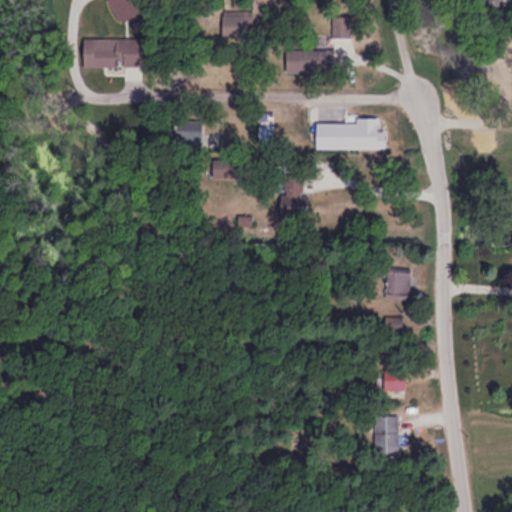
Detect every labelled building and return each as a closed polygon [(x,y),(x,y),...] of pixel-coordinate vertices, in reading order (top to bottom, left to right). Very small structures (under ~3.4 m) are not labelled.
[(106,0),(118,22),(141,10),(135,0),(106,0)] [(250,37),(250,13),(218,13),(218,37),(250,37)] [(331,14),(331,37),(350,37),(350,14),(331,14)] [(80,65),(138,65),(138,37),(80,37),(80,65)] [(331,48),(282,48),(282,72),(331,72),(331,48)] [(384,148),(384,129),(375,129),(376,118),(324,117),(323,148),(384,148)] [(180,136),(193,138),(195,124),(182,122),(180,136)] [(301,194),(301,174),(276,173),(275,214),(303,215),(304,194),(301,194)] [(407,267),(383,267),(383,297),(407,297),(407,267)] [(403,397),(403,356),(382,356),(382,397),(403,397)] [(397,414),(372,414),(372,450),(397,450),(397,414)]
